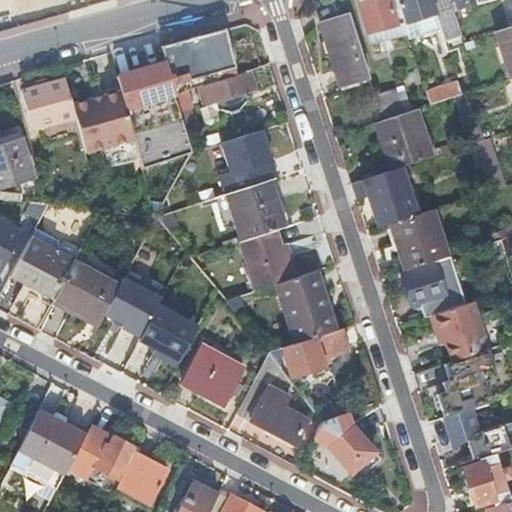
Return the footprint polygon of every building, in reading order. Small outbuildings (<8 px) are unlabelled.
[(357,0),(370,45),(407,35),(395,0),(357,0)] [(442,42),(460,36),(452,10),(448,0),(395,0),(407,35),(408,39),(438,29),(442,42)] [(465,0),(448,0),(452,10),(467,5),(465,0)] [(511,9),(502,13),(506,27),(511,25),(511,9)] [(339,86),(367,76),(348,14),(319,24),(339,86)] [(248,26),(245,24),(224,30),(236,75),(249,71),(259,68),(248,26)] [(494,31),(510,79),(511,78),(511,25),(506,27),(494,31)] [(160,47),(164,62),(173,95),(184,91),(196,88),(236,75),(224,30),(160,47)] [(141,168),(190,153),(178,111),(173,95),(164,62),(116,77),(117,78),(119,87),(120,92),(134,141),(141,168)] [(236,75),(196,88),(202,108),(214,104),(216,111),(229,115),(239,113),(246,103),(244,94),(255,91),(249,71),(236,75)] [(63,80),(21,92),(31,130),(73,119),(63,80)] [(429,105),(453,97),(459,95),(455,83),(425,93),(429,105)] [(100,92),(102,97),(120,92),(119,87),(100,92)] [(374,97),(381,121),(400,114),(393,90),(374,97)] [(173,95),(178,111),(189,108),(184,91),(173,95)] [(72,105),(85,154),(134,141),(120,92),(102,97),(72,105)] [(453,97),(469,144),(478,141),(464,94),(459,95),(453,97)] [(400,167),(429,158),(414,110),(400,114),(381,121),(373,123),(389,171),(400,167)] [(265,130),(245,137),(255,170),(276,163),(265,130)] [(469,145),(485,193),(506,186),(490,138),(469,145)] [(2,144),(0,144),(0,178),(26,170),(21,156),(24,155),(19,139),(2,144)] [(376,228),(389,224),(416,215),(400,167),(389,171),(361,180),(350,184),(355,201),(366,197),(376,228)] [(269,180),(222,195),(237,241),(283,226),(269,180)] [(200,200),(196,188),(172,196),(173,198),(168,204),(170,210),(200,200)] [(433,263),(445,259),(431,210),(416,215),(389,224),(405,272),(433,263)] [(0,272),(21,232),(0,220),(0,272)] [(252,292),(274,285),(297,278),(286,243),(279,246),(274,231),(236,244),(252,292)] [(9,276),(23,284),(54,300),(73,265),(74,262),(57,253),(29,238),(9,276)] [(57,253),(74,262),(79,253),(61,244),(57,253)] [(434,264),(400,275),(410,307),(419,304),(423,318),(429,316),(464,304),(449,257),(445,259),(433,263),(434,264)] [(53,302),(95,324),(115,286),(99,278),(73,265),(54,300),(53,302)] [(105,269),(99,278),(115,286),(120,277),(105,269)] [(274,285),(292,345),(334,331),(315,272),(297,278),(274,285)] [(159,299),(122,279),(103,315),(121,325),(120,329),(138,338),(156,306),(157,303),(159,299)] [(21,289),(51,305),(53,302),(54,300),(23,284),(21,289)] [(225,301),(237,316),(249,312),(244,295),(225,301)] [(51,305),(51,306),(93,328),(95,324),(53,302),(51,305)] [(449,362),(474,354),(487,350),(488,349),(472,302),(464,304),(429,316),(435,333),(439,332),(443,343),(449,362)] [(157,303),(156,306),(138,338),(137,341),(154,350),(151,355),(175,368),(197,328),(173,316),(175,312),(157,303)] [(280,349),(289,377),(306,372),(303,363),(319,358),(345,350),(339,330),(334,331),(292,345),(280,349)] [(439,345),(443,343),(439,332),(435,333),(439,345)] [(241,368),(200,346),(181,383),(222,405),(241,368)] [(487,350),(449,362),(442,364),(447,381),(440,383),(443,392),(435,395),(442,417),(469,408),(490,401),(484,381),(495,378),(491,367),(492,367),(487,350)] [(280,409),(294,384),(289,377),(268,353),(235,415),(292,444),(304,421),(280,409)] [(303,363),(306,372),(321,367),(319,358),(303,363)] [(28,427),(37,410),(43,398),(26,389),(11,418),(28,427)] [(0,419),(9,401),(0,396),(0,397),(8,402),(0,416),(0,419)] [(511,422),(504,423),(476,432),(469,408),(442,417),(452,448),(466,441),(472,461),(478,459),(493,454),(511,447),(511,422)] [(83,435),(37,410),(28,427),(9,464),(23,471),(30,458),(62,475),(83,435)] [(345,413),(324,420),(314,442),(325,447),(349,473),(373,452),(349,426),(345,413)] [(112,437),(109,442),(107,447),(102,445),(104,440),(87,430),(66,469),(108,492),(131,448),(112,437)] [(493,454),(478,459),(479,463),(461,469),(469,492),(464,493),(468,505),(472,504),(473,506),(491,500),(493,506),(509,501),(502,481),(510,478),(506,467),(498,469),(493,454)] [(131,456),(114,487),(148,505),(164,474),(131,456)] [(206,511),(216,495),(217,492),(205,485),(203,488),(191,482),(174,511),(175,511),(206,511)] [(216,495),(206,511),(219,511),(226,500),(216,495)] [(226,500),(219,511),(260,511),(228,496),(226,500)] [(511,511),(511,499),(509,501),(493,506),(485,508),(486,511),(511,511)]
